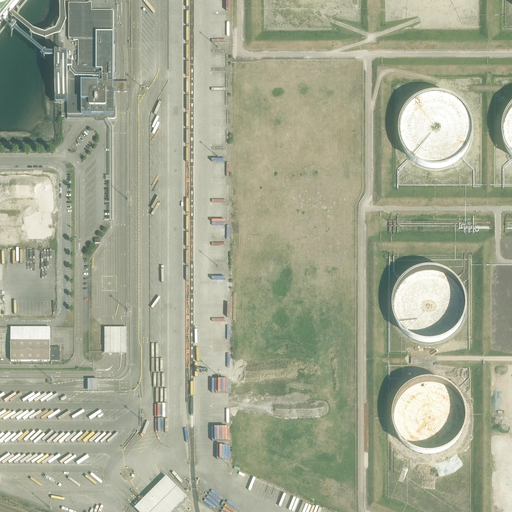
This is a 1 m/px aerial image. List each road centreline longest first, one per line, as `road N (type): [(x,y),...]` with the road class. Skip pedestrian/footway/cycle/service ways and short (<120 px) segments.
road 1 (unknown): [(210,0),(208,478)]
road 2 (unclassified): [(0,324),(54,324),(63,313),(63,172),(55,164),(0,164)]
road 3 (unclassified): [(0,375),(109,376),(115,353),(105,363),(77,358)]
